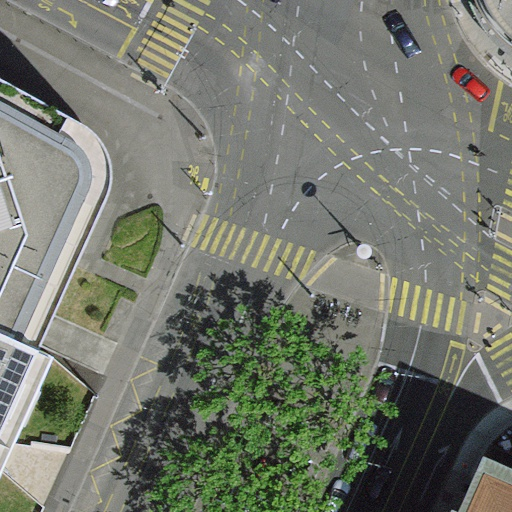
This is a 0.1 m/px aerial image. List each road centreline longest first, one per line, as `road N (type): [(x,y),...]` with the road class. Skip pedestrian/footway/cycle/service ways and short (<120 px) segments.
road 1 (primary): [(304,65),(254,251),(135,511)]
road 2 (primary): [(388,461),(428,308),(435,209)]
road 3 (secondary): [(304,65),(435,209)]
road 4 (secondary): [(388,461),(511,365)]
road 5 (tertiary): [(304,65),(180,0)]
road 6 (secondary): [(429,117),(304,65)]
